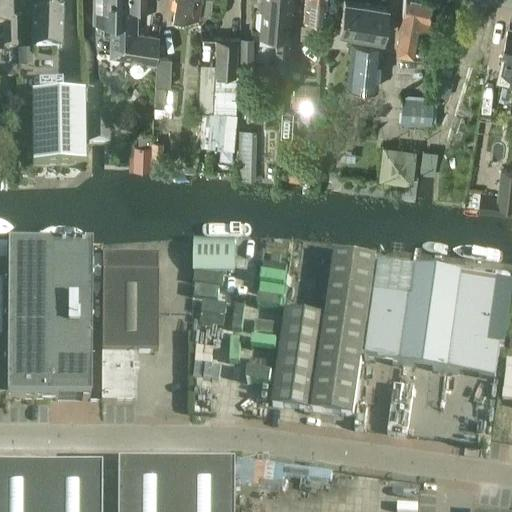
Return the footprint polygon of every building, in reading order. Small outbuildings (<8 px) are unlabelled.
[(11,22),(10,0),(0,0),(0,27),(2,27),(4,50),(17,49),(15,22),(11,22)] [(41,0),(42,14),(32,14),(32,52),(61,52),(61,0),(41,0)] [(153,6),(152,0),(91,0),(91,21),(95,21),(95,28),(103,36),(109,36),(109,55),(155,61),(156,58),(159,38),(136,34),(137,6),(153,6)] [(197,17),(199,0),(173,0),(172,13),(175,13),(197,17)] [(291,0),(261,0),(259,35),(276,36),(274,67),(286,68),(291,0)] [(323,0),(304,0),(304,13),(322,15),(323,0)] [(387,9),(343,0),(337,32),(381,40),(387,9)] [(427,25),(428,16),(427,16),(429,0),(402,0),(395,47),(412,50),(416,51),(419,34),(415,33),(417,23),(427,25)] [(511,21),(509,21),(503,49),(507,50),(504,65),(511,66),(511,21)] [(198,111),(195,146),(232,150),(236,113),(234,113),(237,40),(215,38),(213,65),(200,64),(198,111)] [(379,44),(350,42),(347,86),(376,88),(379,44)] [(32,52),(17,52),(17,68),(32,68),(32,52)] [(171,58),(156,58),(155,86),(169,86),(171,58)] [(10,68),(7,72),(7,78),(17,78),(17,68),(10,68)] [(292,83),(292,102),(299,103),(298,118),(297,134),(316,134),(317,119),(319,85),(292,83)] [(178,90),(165,88),(164,107),(176,108),(178,90)] [(82,97),(33,97),(33,167),(82,167),(82,97)] [(432,100),(401,98),(399,123),(431,126),(432,100)] [(110,118),(88,117),(88,145),(110,146),(110,118)] [(190,122),(188,144),(195,145),(197,123),(190,122)] [(238,179),(254,179),(255,131),(239,130),(238,179)] [(137,137),(137,147),(150,147),(150,137),(137,137)] [(416,149),(382,146),(378,180),(412,184),(416,149)] [(195,153),(185,153),(185,171),(194,171),(195,153)] [(511,170),(502,170),(498,207),(511,207),(511,170)] [(235,243),(194,242),(193,273),(234,274),(235,243)] [(89,403),(89,393),(90,249),(5,248),(5,402),(15,402),(23,402),(50,403),(89,403)] [(325,318),(311,414),(353,420),(376,261),(334,255),(325,318)] [(101,316),(157,317),(158,277),(158,257),(102,257),(102,276),(101,316)] [(377,267),(364,363),(494,381),(498,349),(505,349),(511,296),(511,285),(495,283),(377,267)] [(271,408),(311,414),(325,318),(286,312),(271,408)] [(157,317),(101,316),(100,393),(101,404),(135,404),(135,357),(156,357),(157,317)] [(0,469),(0,511),(99,511),(100,470),(88,470),(84,470),(82,470),(60,470),(59,470),(34,470),(25,470),(2,470),(0,469)] [(231,511),(231,471),(115,470),(115,511),(231,511)]
